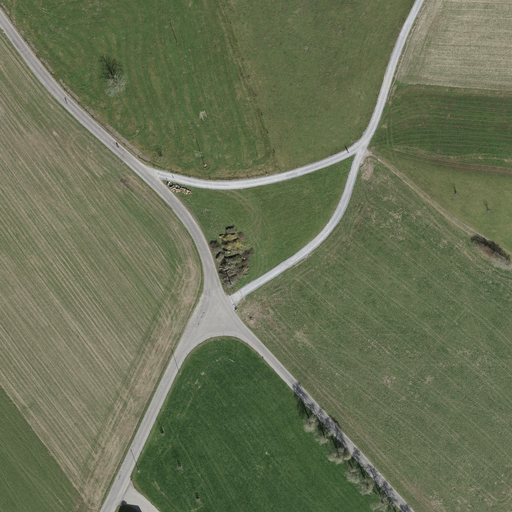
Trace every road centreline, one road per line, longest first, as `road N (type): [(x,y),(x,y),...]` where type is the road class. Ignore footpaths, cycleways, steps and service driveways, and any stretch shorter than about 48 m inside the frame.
road 1 (residential): [(0,20),(84,120),(148,174),(199,235),(214,309)]
road 2 (unclassified): [(214,309),(253,341),(408,511)]
road 3 (unclassified): [(106,511),(185,343),(214,309)]
road 4 (track): [(359,148),(328,230),(214,309)]
road 5 (track): [(148,174),(262,182),(359,148)]
road 6 (track): [(359,148),(511,258)]
road 7 (track): [(359,148),(420,0)]
